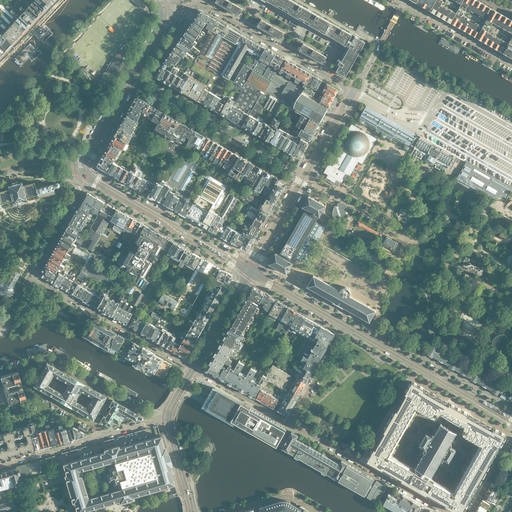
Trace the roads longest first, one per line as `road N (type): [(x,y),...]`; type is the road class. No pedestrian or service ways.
road 1 (residential): [(346,93),(202,3),(171,8)]
road 2 (residential): [(137,82),(301,174)]
road 3 (tertiary): [(87,179),(247,274)]
road 4 (tertiary): [(162,15),(82,155),(87,179)]
road 5 (tertiary): [(249,262),(91,167)]
road 6 (residential): [(192,368),(32,278)]
road 7 (residential): [(289,423),(442,511)]
road 8 (residential): [(0,372),(48,357),(156,420)]
road 9 (residential): [(156,420),(0,465)]
road 10 (tertiary): [(345,324),(462,392)]
road 11 (residential): [(398,0),(511,64)]
